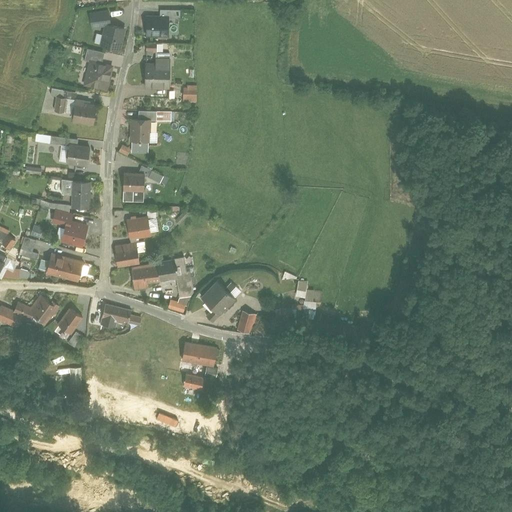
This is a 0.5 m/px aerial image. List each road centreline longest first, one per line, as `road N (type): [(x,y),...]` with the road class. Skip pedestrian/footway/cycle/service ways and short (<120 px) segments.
road 1 (residential): [(511,395),(316,342),(192,327),(102,296)]
road 2 (residential): [(135,0),(114,121),(102,296)]
road 3 (track): [(0,445),(66,457),(75,445),(133,451),(275,511)]
